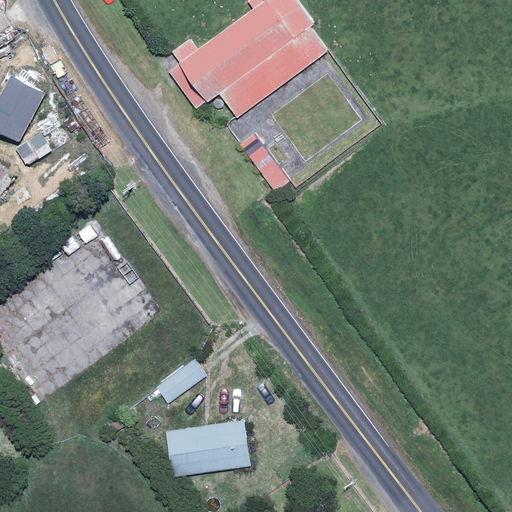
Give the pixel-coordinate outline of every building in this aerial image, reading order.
[(288,0),(266,0),(164,69),(213,141),(331,61),(288,0)] [(23,83),(13,77),(0,99),(0,129),(18,140),(44,95),(23,83)] [(31,166),(42,156),(69,134),(56,119),(18,151),(31,166)] [(256,163),(250,167),(258,179),(264,175),(276,191),(291,180),(279,163),(277,160),(256,131),(241,142),(256,163)] [(0,195),(16,179),(0,164),(0,195)] [(20,188),(15,191),(7,197),(20,214),(37,201),(25,184),(20,188)] [(197,356),(189,362),(176,371),(158,384),(169,399),(208,372),(197,356)] [(236,438),(162,442),(165,491),(239,487),(236,438)]
